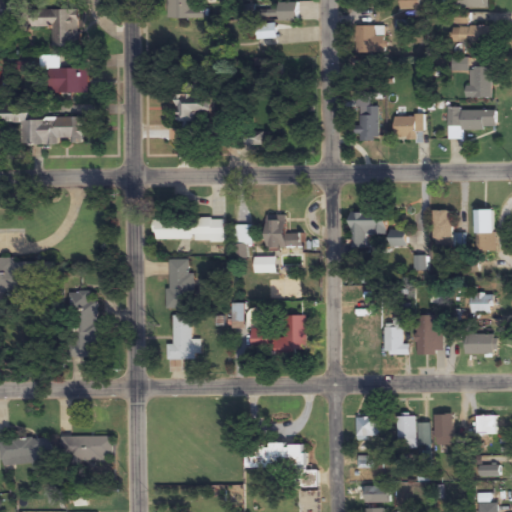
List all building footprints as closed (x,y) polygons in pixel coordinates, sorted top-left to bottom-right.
[(12,0),(0,0),(0,22),(13,23),(12,0)] [(168,0),(169,20),(209,19),(209,9),(193,9),(193,0),(168,0)] [(420,10),(419,0),(400,0),(400,10),(420,10)] [(491,0),(455,0),(455,9),(491,9),(491,0)] [(298,3),(279,3),(279,22),(298,22),(298,3)] [(32,29),(53,29),(53,45),(79,45),(79,10),(32,10),(32,29)] [(276,39),(277,25),(258,24),(257,38),(276,39)] [(205,59),(205,27),(179,27),(179,59),(205,59)] [(386,54),(386,27),(357,27),(357,54),(386,54)] [(493,44),(493,27),(454,27),(454,44),(493,44)] [(469,71),(468,99),(493,100),(493,68),(468,68),(468,59),(452,59),(452,70),(469,71)] [(89,94),(89,69),(44,69),(44,94),(89,94)] [(178,124),(196,124),(196,112),(211,112),(211,96),(178,96),(178,124)] [(84,145),(84,118),(28,118),(28,106),(4,106),(4,124),(21,124),(21,145),(84,145)] [(379,107),(368,107),(368,116),(359,116),(359,141),(379,141),(379,107)] [(497,110),(449,110),(449,130),(497,130),(497,110)] [(424,116),(395,116),(395,141),(424,141),(424,116)] [(245,146),(265,146),(265,132),(245,132),(245,146)] [(452,246),(452,211),(434,211),(434,246),(452,246)] [(477,259),(496,259),(495,211),(476,211),(477,259)] [(351,248),(368,248),(368,235),(386,235),(386,213),(351,213),(351,248)] [(287,216),(268,216),(268,249),(301,249),(301,235),(287,235),(287,216)] [(224,241),(224,219),(153,219),(153,241),(224,241)] [(253,248),(253,225),(233,226),(233,248),(253,248)] [(407,247),(407,230),(391,230),(391,247),(407,247)] [(427,257),(415,257),(415,271),(427,271),(427,257)] [(0,293),(33,293),(32,259),(0,260),(0,293)] [(195,274),(190,274),(190,260),(170,260),(170,309),(194,309),(195,274)] [(70,293),(71,355),(99,355),(98,292),(70,293)] [(494,314),(494,295),(471,295),(471,314),(494,314)] [(192,316),(174,316),(174,345),(171,345),(171,372),(182,372),(182,361),(200,361),(200,340),(193,340),(192,316)] [(308,351),(307,316),(285,316),(285,338),(269,338),(268,330),(252,330),(253,351),(276,351),(276,360),(297,360),(297,351),(308,351)] [(417,316),(417,355),(444,355),(444,330),(436,330),(436,316),(417,316)] [(411,355),(411,345),(405,345),(405,321),(386,321),(386,355),(411,355)] [(355,351),(377,351),(377,327),(355,327),(355,351)] [(466,336),(466,356),(499,356),(499,336),(466,336)] [(455,416),(436,416),(436,446),(455,446),(455,416)] [(418,424),(418,417),(399,417),(399,448),(432,448),(432,424),(418,424)] [(498,435),(497,417),(478,418),(478,436),(498,435)] [(358,441),(378,441),(378,418),(358,418),(358,441)] [(114,460),(114,437),(62,437),(62,467),(79,467),(79,460),(114,460)] [(2,440),(2,465),(33,465),(33,468),(51,468),(51,440),(2,440)] [(247,471),(306,472),(307,446),(248,444),(247,471)] [(480,466),(480,477),(501,477),(501,466),(480,466)] [(392,487),(367,487),(367,503),(392,503),(392,487)] [(299,511),(318,511),(318,491),(299,491),(299,511)] [(479,511),(499,511),(500,503),(488,503),(488,495),(480,495),(479,511)]
